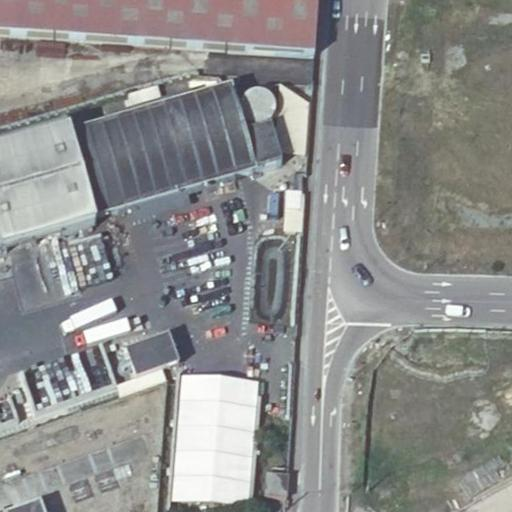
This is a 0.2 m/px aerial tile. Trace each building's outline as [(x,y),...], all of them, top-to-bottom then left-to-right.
[(0,0),(0,39),(315,61),(318,0),(0,0)] [(195,105),(71,140),(94,222),(256,176),(231,95),(195,105)] [(0,153),(0,252),(1,254),(1,256),(96,229),(94,222),(71,140),(69,134),(0,153)] [(302,176),(292,176),(291,194),(301,195),(302,176)] [(175,344),(130,352),(135,383),(180,375),(175,344)] [(179,405),(174,507),(251,511),(257,410),(179,405)] [(285,499),(287,478),(266,477),(265,498),(285,499)]
